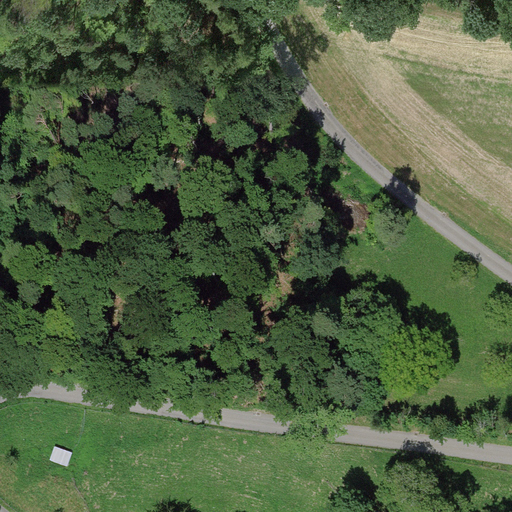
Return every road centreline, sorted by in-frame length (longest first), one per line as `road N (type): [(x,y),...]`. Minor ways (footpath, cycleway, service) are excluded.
road 1 (unclassified): [(0,387),(67,388),(511,455)]
road 2 (unclassified): [(511,273),(383,175),(326,115),(249,0)]
